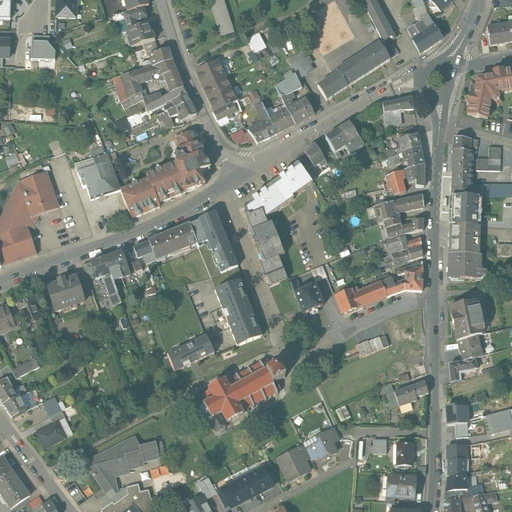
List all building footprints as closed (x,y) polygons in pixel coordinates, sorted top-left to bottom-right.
[(76,1),(58,0),(56,0),(56,19),(75,20),(75,13),(77,13),(77,7),(76,7),(76,1)] [(125,0),(129,12),(137,10),(148,7),(145,0),(125,0)] [(222,0),(207,0),(220,37),(233,33),(222,0)] [(393,35),(374,0),(412,0),(416,10),(424,8),(420,0),(359,0),(367,11),(366,11),(382,42),(386,40),(388,43),(397,38),(394,34),(393,35)] [(427,0),(428,0),(440,13),(441,12),(442,13),(442,12),(450,4),(451,4),(450,3),(453,0),(427,0)] [(511,1),(511,0),(499,0),(499,8),(511,7),(511,1)] [(11,2),(0,2),(0,20),(10,21),(11,2)] [(129,12),(122,14),(127,31),(136,28),(135,22),(146,18),(143,8),(137,10),(129,12)] [(424,8),(416,10),(419,18),(425,15),(425,14),(424,8)] [(122,14),(113,17),(116,23),(117,22),(121,34),(126,32),(127,31),(122,14)] [(432,25),(425,15),(419,18),(421,22),(407,31),(413,40),(413,41),(420,55),(442,41),(431,26),(432,25)] [(127,31),(126,32),(132,49),(154,41),(148,24),(136,28),(127,31)] [(511,42),(509,25),(498,27),(501,45),(511,42)] [(498,27),(487,29),(486,29),(490,47),(501,45),(498,27)] [(255,54),(262,51),(265,58),(279,52),(274,42),(267,45),(262,32),(248,38),(255,54)] [(0,59),(9,60),(9,42),(0,41),(0,59)] [(47,44),(31,43),(31,62),(55,62),(55,54),(47,44)] [(378,44),(335,72),(337,75),(346,89),(389,61),(382,51),(378,44)] [(168,50),(149,55),(152,68),(172,62),(168,50)] [(305,60),(301,53),(298,55),(297,55),(293,57),(305,75),(312,71),(308,65),(311,63),(307,58),(305,60)] [(305,75),(293,57),(288,61),(300,79),(305,75)] [(152,68),(148,69),(151,77),(158,75),(160,80),(161,83),(165,82),(170,94),(182,88),(172,62),(152,68)] [(217,62),(196,73),(202,87),(224,77),(229,74),(225,65),(219,67),(217,62)] [(148,69),(135,73),(139,84),(151,81),(152,81),(151,77),(148,69)] [(493,78),(482,80),(482,83),(479,85),(476,85),(474,96),(469,95),(467,106),(468,106),(467,115),(467,116),(467,115),(472,116),(472,117),(479,119),(480,118),(487,120),(490,102),(495,103),(499,100),(498,95),(511,92),(511,73),(511,71),(502,73),(502,75),(494,76),(494,75),(493,75),(493,78)] [(135,73),(122,77),(129,101),(130,100),(142,94),(139,84),(135,73)] [(337,75),(322,84),(316,88),(326,102),(333,98),(333,97),(346,89),(337,75)] [(294,76),(275,89),(283,104),(284,108),(286,112),(292,107),(287,97),(301,89),(294,76)] [(122,77),(114,79),(121,105),(129,101),(122,77)] [(224,77),(202,87),(208,100),(230,90),(224,77)] [(170,94),(166,97),(169,102),(170,103),(172,103),(186,95),(182,88),(170,94)] [(230,90),(208,100),(214,113),(236,103),(230,90)] [(255,93),(248,97),(252,105),(259,100),(255,93)] [(142,94),(130,100),(132,106),(143,101),(143,100),(144,99),(142,94)] [(144,99),(143,100),(143,101),(145,108),(147,107),(161,100),(161,99),(162,99),(160,94),(144,99)] [(186,95),(172,103),(175,110),(190,103),(186,95)] [(162,99),(161,99),(161,100),(164,105),(169,102),(166,97),(162,99)] [(411,98),(397,101),(382,105),(383,113),(402,111),(412,110),(411,98)] [(161,100),(147,107),(149,112),(164,105),(161,100)] [(305,100),(292,107),(286,112),(295,127),(314,116),(305,100)] [(190,103),(175,110),(178,116),(181,123),(196,116),(190,103)] [(237,103),(231,105),(235,112),(234,113),(236,116),(241,113),(237,103)] [(283,104),(273,109),(273,110),(275,113),(284,108),(283,104)] [(231,105),(213,114),(217,122),(234,113),(235,112),(231,105)] [(262,124),(247,131),(257,144),(276,135),(269,121),(262,106),(255,109),(262,124)] [(171,111),(168,113),(170,119),(178,116),(175,110),(171,111)] [(161,115),(160,116),(157,117),(159,123),(170,119),(168,113),(166,114),(161,115)] [(285,114),(269,121),(276,135),(292,128),(285,114)] [(123,119),(114,123),(119,134),(128,130),(123,119)] [(171,121),(162,124),(165,132),(174,128),(171,121)] [(340,128),(325,138),(337,159),(341,157),(338,152),(344,148),(349,156),(363,147),(349,123),(340,128)] [(401,126),(388,128),(389,134),(402,130),(401,126)] [(147,180),(137,184),(136,184),(136,183),(135,183),(132,184),(131,184),(131,185),(131,187),(121,191),(121,192),(120,192),(131,219),(160,208),(158,204),(199,187),(203,182),(200,173),(209,169),(193,132),(173,141),(177,151),(173,160),(176,161),(174,166),(160,171),(160,170),(159,170),(158,170),(156,171),(155,171),(155,172),(155,173),(146,177),(147,180)] [(243,134),(239,136),(237,133),(231,136),(233,142),(237,140),(240,145),(247,142),(243,134)] [(412,133),(397,137),(399,148),(401,154),(417,150),(420,149),(417,135),(413,136),(412,133)] [(470,141),(454,138),(452,150),(468,153),(470,141)] [(314,145),(303,153),(309,163),(313,168),(318,165),(320,168),(326,164),(314,145)] [(488,160),(476,160),(476,172),(500,173),(500,149),(488,148),(488,160)] [(417,150),(401,154),(404,165),(407,165),(409,171),(424,166),(420,149),(417,150)] [(468,153),(452,150),(451,197),(477,199),(481,199),(481,186),(471,186),(472,153),(468,153)] [(16,153),(5,156),(7,165),(18,163),(16,153)] [(303,153),(294,159),(299,166),(301,169),(306,165),(309,163),(303,153)] [(90,162),(76,168),(79,179),(92,174),(94,172),(90,162)] [(109,162),(96,167),(99,175),(80,181),(83,188),(86,187),(90,200),(120,191),(109,162)] [(306,165),(301,169),(306,175),(310,173),(306,165)] [(280,182),(251,202),(253,204),(245,210),(248,217),(245,218),(263,263),(259,264),(269,287),(287,280),(278,257),(283,255),(271,223),(266,225),(264,220),(293,200),(292,198),(312,184),(306,175),(301,169),(299,166),(278,181),(280,182)] [(409,171),(404,172),(409,185),(415,184),(415,187),(417,189),(424,189),(424,166),(409,171)] [(400,167),(387,171),(388,173),(389,177),(402,172),(400,167)] [(389,177),(385,179),(389,192),(392,191),(403,188),(401,181),(404,181),(402,172),(389,177)] [(18,183),(0,219),(0,266),(0,268),(36,255),(29,235),(38,216),(59,209),(46,173),(18,183)] [(511,186),(481,186),(481,199),(492,198),(493,198),(511,198),(511,186)] [(403,188),(392,191),(394,197),(405,194),(403,188)] [(422,197),(399,202),(402,213),(423,209),(423,208),(422,197)] [(477,199),(451,198),(450,226),(451,226),(476,227),(477,199)] [(399,202),(379,207),(383,220),(397,215),(402,213),(399,202)] [(332,203),(328,204),(324,222),(336,219),(332,203)] [(215,214),(198,221),(199,222),(189,226),(196,244),(197,246),(207,242),(211,251),(227,243),(215,214)] [(397,215),(383,220),(385,230),(399,226),(400,226),(397,215)] [(423,221),(411,222),(412,225),(415,233),(423,231),(423,221)] [(189,225),(173,232),(180,250),(188,246),(189,247),(196,244),(189,226),(189,225)] [(412,225),(399,228),(401,237),(415,233),(412,225)] [(399,226),(385,230),(388,241),(401,237),(399,228),(399,226)] [(476,227),(451,226),(450,255),(474,256),(475,249),(477,249),(478,228),(476,227)] [(173,232),(148,242),(155,260),(164,256),(164,257),(172,254),(171,253),(180,250),(173,232)] [(405,238),(394,241),(396,248),(406,244),(405,238)] [(420,240),(407,244),(396,248),(391,250),(393,256),(407,252),(420,248),(421,247),(420,240)] [(394,241),(385,244),(387,252),(391,250),(396,248),(394,241)] [(155,260),(148,242),(133,248),(137,259),(143,256),(147,264),(156,261),(155,260)] [(237,268),(227,243),(211,251),(221,274),(237,268)] [(511,244),(497,244),(497,256),(511,256),(511,244)] [(374,246),(365,249),(368,254),(376,251),(374,246)] [(420,248),(407,252),(410,262),(423,258),(420,248)] [(393,256),(391,257),(393,263),(395,267),(404,264),(410,262),(407,252),(393,256)] [(122,253),(113,256),(121,278),(130,275),(122,253)] [(450,255),(449,255),(449,269),(450,269),(450,277),(452,279),(453,278),(458,278),(458,279),(480,280),(482,278),(482,271),(479,269),(479,262),(481,260),(481,257),(474,256),(450,255)] [(113,256),(104,259),(110,275),(113,281),(121,278),(113,256)] [(391,257),(386,258),(376,263),(378,269),(393,263),(391,257)] [(104,258),(90,262),(96,280),(110,275),(104,259),(104,258)] [(88,263),(82,265),(85,275),(92,273),(88,263)] [(423,263),(411,267),(413,272),(423,269),(423,263)] [(411,267),(396,271),(398,276),(406,274),(413,272),(411,267)] [(413,272),(406,274),(405,281),(395,285),(392,280),(381,284),(387,298),(405,291),(422,292),(423,269),(413,272)] [(388,275),(370,282),(371,287),(381,284),(392,280),(391,277),(389,278),(388,275)] [(84,302),(76,277),(64,281),(64,279),(58,281),(58,283),(47,287),(55,312),(63,309),(62,308),(76,304),(76,305),(84,302)] [(364,279),(354,283),(356,287),(365,284),(364,279)] [(296,280),(290,282),(295,295),(300,293),(299,290),(300,288),(298,283),(297,283),(296,280)] [(240,281),(214,291),(237,347),(262,337),(240,281)] [(371,287),(359,292),(357,289),(334,297),(342,316),(387,298),(381,284),(371,287)] [(300,293),(295,295),(303,316),(324,308),(316,287),(300,293)] [(494,291),(472,296),(473,302),(474,302),(477,317),(480,316),(481,320),(478,321),(480,329),(501,325),(494,291)] [(38,295),(32,297),(36,306),(41,304),(38,295)] [(32,297),(16,303),(25,326),(41,320),(36,306),(32,297)] [(473,302),(449,307),(456,342),(457,342),(466,341),(475,337),(481,336),(480,329),(478,321),(481,320),(480,316),(477,317),(474,302),(473,302)] [(5,307),(0,309),(0,328),(3,327),(5,331),(13,328),(5,307)] [(211,320),(217,333),(223,329),(217,317),(211,320)] [(205,336),(167,355),(174,373),(214,354),(205,336)] [(389,346),(384,336),(367,343),(367,342),(356,346),(361,358),(389,346)] [(475,337),(466,341),(457,342),(463,363),(474,360),(481,357),(476,337),(475,337)] [(35,360),(15,370),(19,378),(39,368),(35,360)] [(463,363),(449,365),(450,385),(460,382),(459,375),(465,374),(477,371),(474,360),(463,363)] [(230,377),(207,390),(208,393),(205,395),(209,402),(203,405),(203,404),(201,405),(202,407),(200,410),(200,413),(200,416),(202,419),(205,420),(208,421),(207,421),(207,422),(207,423),(208,423),(209,423),(215,434),(225,429),(224,426),(249,412),(247,410),(252,407),(253,410),(255,409),(253,407),(258,404),(258,406),(260,405),(259,404),(263,401),(264,403),(266,403),(265,401),(269,398),(270,399),(272,399),(271,397),(275,395),(277,397),(278,396),(277,394),(281,392),(277,383),(283,380),(284,380),(286,379),(278,366),(276,367),(272,370),(267,361),(261,364),(260,362),(259,363),(260,365),(255,368),(254,366),(253,367),(254,368),(249,371),(248,369),(246,370),(248,372),(243,374),(243,372),(241,373),(242,375),(238,377),(237,375),(235,376),(236,378),(232,380),(230,377)] [(13,376),(8,366),(0,370),(0,375),(3,382),(7,380),(13,376)] [(407,375),(397,378),(398,382),(399,384),(409,381),(408,377),(407,375)] [(3,382),(0,383),(0,403),(2,407),(2,406),(16,399),(7,380),(3,382)] [(424,383),(394,393),(398,407),(400,414),(413,410),(410,403),(417,401),(416,399),(428,395),(424,383)] [(394,393),(384,396),(389,411),(398,407),(394,393)] [(37,398),(25,404),(25,405),(23,406),(19,398),(16,399),(2,406),(11,420),(40,405),(37,398)] [(465,408),(454,409),(453,406),(446,407),(447,426),(466,425),(465,408)] [(334,411),(340,423),(350,419),(344,407),(334,411)] [(511,410),(486,414),(489,435),(509,432),(510,437),(511,436),(511,410)] [(61,411),(49,418),(52,425),(58,422),(65,418),(61,411)] [(52,425),(35,434),(43,450),(66,438),(58,422),(52,425)] [(333,430),(327,433),(332,444),(338,441),(333,430)] [(327,433),(310,442),(318,458),(320,462),(333,455),(334,450),(331,445),(332,444),(327,433)] [(135,437),(87,461),(91,469),(93,467),(97,473),(92,476),(106,495),(109,500),(119,493),(118,491),(115,475),(130,471),(129,468),(144,463),(144,460),(159,456),(155,443),(140,447),(135,437)] [(310,442),(303,446),(310,460),(311,462),(318,458),(310,442)] [(386,442),(373,442),(373,455),(386,456),(386,442)] [(479,445),(471,446),(472,461),(480,460),(480,458),(480,454),(479,445)] [(303,446),(296,450),(297,452),(298,451),(304,463),(310,460),(303,446)] [(411,446),(397,446),(397,467),(411,467),(411,446)] [(466,447),(447,448),(447,461),(466,460),(466,458),(466,447)] [(297,452),(278,462),(288,482),(308,472),(304,463),(298,451),(297,452)] [(0,459),(0,479),(11,472),(2,458),(0,459)] [(166,459),(160,461),(163,473),(169,471),(166,459)] [(466,460),(447,461),(447,477),(456,477),(466,475),(466,465),(466,460)] [(276,482),(268,466),(263,469),(271,484),(276,482)] [(425,468),(416,467),(415,473),(425,476),(425,468)] [(263,469),(249,476),(259,494),(259,495),(273,488),(271,484),(263,469)] [(11,472),(0,479),(0,494),(10,509),(29,496),(11,472)] [(249,476),(234,484),(244,502),(249,499),(259,494),(249,476)] [(413,480),(391,478),(383,478),(383,481),(383,487),(385,490),(390,491),(390,497),(390,498),(394,498),(412,500),(413,480)] [(197,485),(206,501),(216,495),(216,493),(208,479),(197,485)] [(465,479),(447,479),(445,494),(443,502),(443,503),(458,502),(458,497),(459,497),(459,493),(467,493),(465,479)] [(383,481),(379,480),(378,496),(390,497),(390,491),(385,490),(383,487),(383,481)] [(234,484),(221,490),(229,506),(231,510),(244,503),(244,502),(234,484)] [(101,511),(155,511),(149,491),(140,493),(138,485),(126,488),(128,495),(115,505),(113,503),(104,509),(101,511)] [(100,499),(104,509),(113,503),(115,505),(128,495),(126,488),(118,491),(119,493),(109,500),(106,495),(100,499)] [(221,490),(216,493),(216,495),(224,509),(229,506),(221,490)] [(477,493),(464,495),(466,504),(473,503),(473,502),(473,499),(478,498),(477,495),(477,493)] [(390,497),(378,496),(377,503),(392,504),(394,505),(394,498),(390,498),(390,497)] [(478,498),(473,499),(473,502),(473,503),(474,508),(475,511),(487,511),(484,501),(483,497),(480,498),(478,498)] [(185,511),(209,511),(201,498),(184,508),(185,511)] [(49,502),(34,511),(50,511),(54,509),(49,502)] [(392,504),(377,503),(359,502),(358,511),(391,511),(392,504)] [(458,502),(443,503),(443,511),(459,511),(459,506),(459,502),(458,502)]
